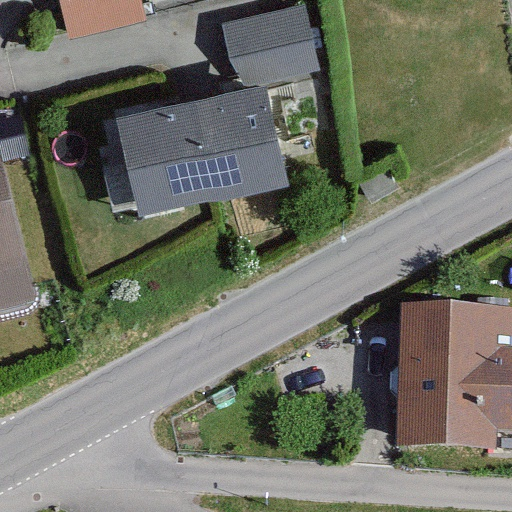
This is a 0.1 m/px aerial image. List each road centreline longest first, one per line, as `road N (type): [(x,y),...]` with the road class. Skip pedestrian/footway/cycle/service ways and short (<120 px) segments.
road 1 (tertiary): [(511,178),(38,430)]
road 2 (residential): [(38,430),(111,459),(511,495)]
road 3 (residential): [(195,19),(0,67)]
